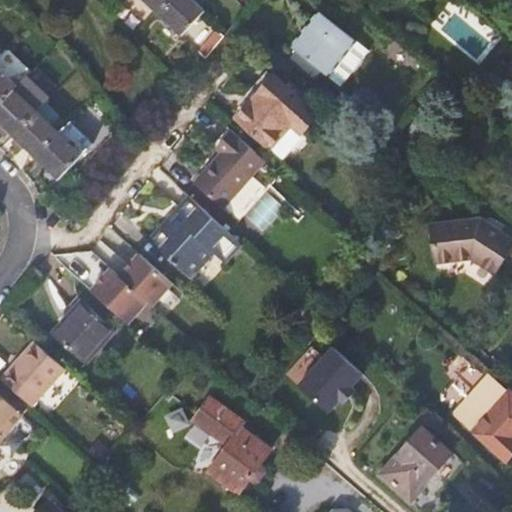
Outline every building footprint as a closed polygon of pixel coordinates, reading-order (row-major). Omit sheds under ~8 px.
[(141,0),(153,11),(163,0),(141,0)] [(198,10),(187,0),(163,0),(153,11),(176,33),(198,10)] [(316,12),(290,43),(324,70),(350,39),(316,12)] [(321,74),(324,70),(290,43),(287,47),(321,74)] [(12,79),(0,67),(0,92),(8,84),(12,79)] [(269,77),(265,83),(234,117),(266,145),(287,122),(297,130),(313,113),(269,77)] [(0,121),(9,130),(32,107),(8,84),(0,92),(0,121)] [(9,130),(32,152),(55,128),(32,107),(9,130)] [(32,152),(55,175),(78,151),(55,128),(32,152)] [(222,211),(265,162),(230,132),(216,149),(222,154),(195,186),(222,211)] [(492,185),(483,196),(497,206),(505,195),(492,185)] [(198,293),(240,246),(199,209),(188,220),(182,216),(151,251),(198,293)] [(511,244),(511,237),(480,218),(431,225),(435,263),(471,257),(495,272),(511,244)] [(141,261),(121,282),(150,309),(153,312),(174,291),(141,261)] [(113,274),(93,296),(130,330),(150,309),(121,282),(113,274)] [(81,299),(52,332),(84,362),(114,329),(81,299)] [(183,322),(212,347),(221,336),(196,313),(194,310),(183,322)] [(63,367),(33,339),(18,355),(20,357),(0,380),(28,406),(63,367)] [(314,344),(287,372),(332,414),(369,375),(336,343),(325,354),(314,344)] [(457,414),(476,431),(484,439),(509,459),(511,456),(511,394),(510,393),(490,376),(457,414)] [(0,435),(19,414),(0,397),(0,435)] [(231,448),(209,474),(210,474),(237,498),(274,457),(246,432),(249,428),(218,400),(200,421),(231,448)] [(439,511),(474,473),(435,438),(393,485),(423,511),(439,511)] [(352,511),(340,501),(330,511),(352,511)]
